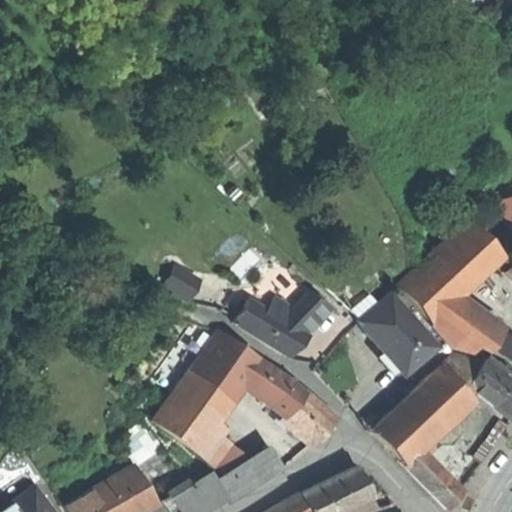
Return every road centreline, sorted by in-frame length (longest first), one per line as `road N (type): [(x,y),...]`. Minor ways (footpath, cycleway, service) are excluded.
road 1 (residential): [(424,511),(357,436),(228,511)]
road 2 (track): [(0,187),(23,212),(192,313)]
